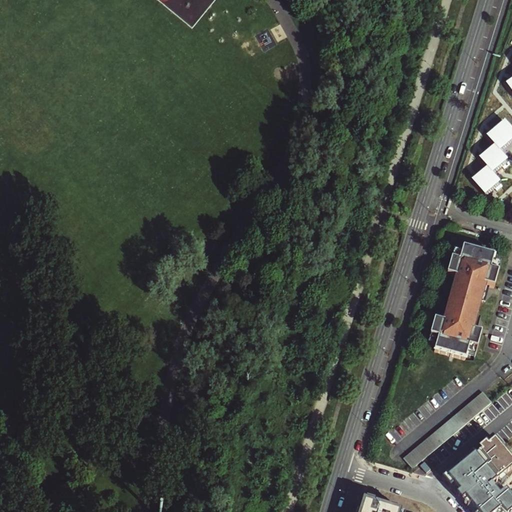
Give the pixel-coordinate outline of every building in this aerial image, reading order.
[(495,147),(498,151),(511,138),(511,129),(506,123),(488,138),(495,147)] [(488,170),(491,173),(506,160),(498,151),(495,147),(480,160),(488,170)] [(473,183),(484,195),(499,182),(491,173),(488,170),(473,183)] [(439,340),(435,353),(466,362),(470,349),(477,351),(481,335),(473,332),(476,328),(478,324),(478,323),(480,320),(480,318),(478,317),(482,303),(484,304),(485,301),(486,299),(486,296),(487,292),(487,289),(495,291),(500,275),(493,272),(497,259),(466,250),(462,263),(455,261),(450,277),(459,280),(445,323),(437,321),(432,338),(439,340)] [(488,394),(406,460),(413,469),(424,459),(493,401),(488,394)] [(441,480),(468,511),(511,511),(511,500),(505,493),(499,498),(491,488),(511,470),(511,461),(492,438),(500,448),(474,469),(477,473),(464,483),(456,474),(448,481),(445,477),(441,480)] [(500,448),(492,438),(445,477),(448,481),(456,474),(464,483),(477,473),(474,469),(500,448)] [(396,511),(363,502),(359,511),(396,511)]
